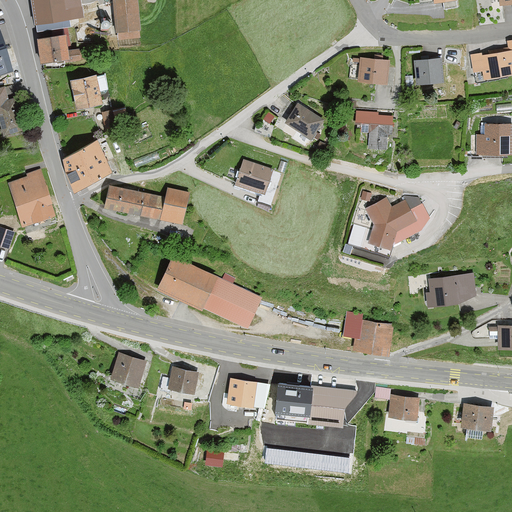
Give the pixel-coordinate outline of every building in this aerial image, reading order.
[(32,0),(37,30),(53,28),(54,36),(68,35),(68,18),(83,17),(81,0),(32,0)] [(140,38),(137,0),(113,0),(115,32),(119,31),(119,39),(140,38)] [(0,74),(13,71),(0,29),(0,74)] [(68,50),(68,35),(54,36),(38,37),(40,63),(65,59),(65,61),(81,61),(80,49),(68,50)] [(483,68),(484,76),(502,71),(511,70),(511,37),(507,39),(508,47),(498,48),(483,53),(482,50),(470,53),(474,70),(483,68)] [(387,84),(390,59),(361,57),(359,81),(387,84)] [(444,81),(441,58),(415,60),(417,84),(444,81)] [(96,76),(96,75),(70,80),(76,109),(102,103),(100,93),(108,92),(105,74),(96,76)] [(5,86),(0,87),(0,117),(4,134),(23,129),(15,97),(8,99),(5,86)] [(324,119),(298,102),(285,122),(311,138),(324,119)] [(112,110),(102,111),(105,129),(116,128),(112,110)] [(380,111),(356,110),(356,123),(360,123),(360,131),(370,132),(369,147),(387,148),(387,133),(392,133),(393,116),(379,115),(380,111)] [(274,124),(258,119),(254,132),(270,136),(274,124)] [(477,152),(511,151),(511,120),(485,121),(485,132),(476,132),(477,152)] [(63,158),(76,191),(112,172),(98,140),(63,158)] [(274,168),(243,159),(235,184),(261,192),(257,203),(270,207),(281,174),(273,171),(274,168)] [(56,215),(40,169),(27,173),(27,176),(8,182),(22,226),(56,215)] [(108,192),(105,206),(183,223),(189,192),(168,187),(166,197),(118,186),(108,192)] [(406,199),(392,206),(387,196),(365,208),(374,224),(372,231),(366,229),(361,248),(389,256),(396,231),(417,220),(406,199)] [(0,245),(8,249),(14,231),(0,226),(0,245)] [(218,273),(173,253),(165,266),(157,286),(202,307),(203,305),(248,326),(255,309),(262,295),(233,282),(236,277),(225,272),(223,277),(217,275),(218,273)] [(458,300),(477,293),(474,271),(443,273),(428,276),(430,289),(426,290),(428,304),(447,300),(458,300)] [(371,350),(389,354),(394,323),(377,319),(363,318),(363,313),(347,311),(343,334),(355,336),(353,348),(371,350)] [(498,324),(489,325),(490,337),(498,337),(498,346),(511,345),(511,321),(498,323),(498,324)] [(133,354),(119,350),(110,376),(125,380),(139,385),(147,359),(133,354)] [(172,364),(170,377),(163,375),(160,388),(170,391),(171,386),(181,387),(195,392),(200,370),(186,366),(172,364)] [(245,378),(231,376),(227,399),(241,400),(253,403),(264,404),(268,382),(257,380),(245,378)] [(311,387),(278,383),(275,406),(277,406),(276,414),(307,417),(307,420),(343,424),(344,408),(356,397),(357,390),(311,385),(311,387)] [(406,393),(391,392),(388,415),(403,415),(418,418),(420,396),(406,393)] [(492,426),(494,404),(479,401),(464,401),(461,423),(476,424),(492,426)]
